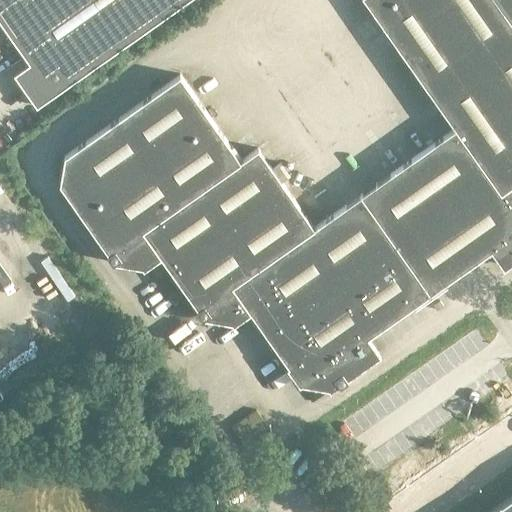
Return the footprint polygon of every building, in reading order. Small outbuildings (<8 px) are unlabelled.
[(0,0),(0,20),(52,95),(186,0),(0,0)] [(511,0),(365,0),(455,127),(500,191),(511,182),(511,0)] [(142,265),(160,253),(198,307),(196,309),(202,317),(204,316),(232,321),(248,309),(300,382),(328,387),(337,381),(339,384),(348,378),(345,375),(378,352),(366,335),(414,302),(444,281),(491,248),(502,264),(511,257),(511,182),(500,191),(455,127),(313,226),(258,147),(240,159),(180,73),(64,154),(59,182),(77,208),(108,251),(106,253),(112,262),(114,260),(142,265)] [(433,304),(436,309),(443,304),(439,299),(433,304)] [(511,511),(511,494),(486,511),(511,511)]
